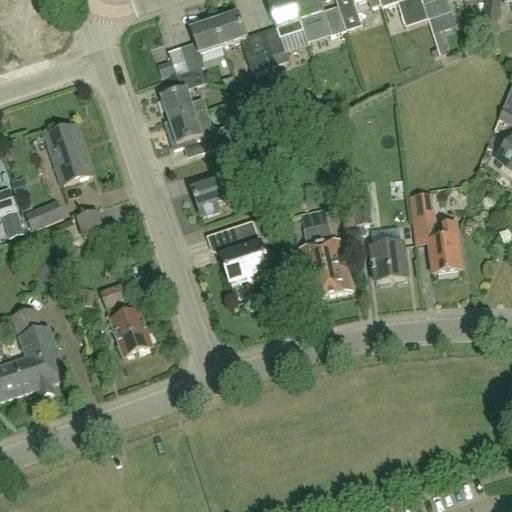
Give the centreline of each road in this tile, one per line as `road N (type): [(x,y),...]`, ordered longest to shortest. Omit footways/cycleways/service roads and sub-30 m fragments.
road 1 (residential): [(210,384),(102,63)]
road 2 (residential): [(511,330),(369,339),(210,384)]
road 3 (residential): [(0,460),(210,384)]
